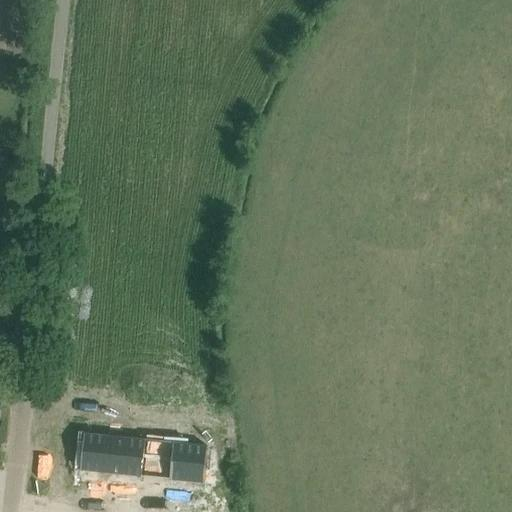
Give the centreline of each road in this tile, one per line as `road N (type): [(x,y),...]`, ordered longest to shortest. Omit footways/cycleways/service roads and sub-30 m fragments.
road 1 (unclassified): [(26,383),(64,0)]
road 2 (residential): [(13,511),(26,383)]
